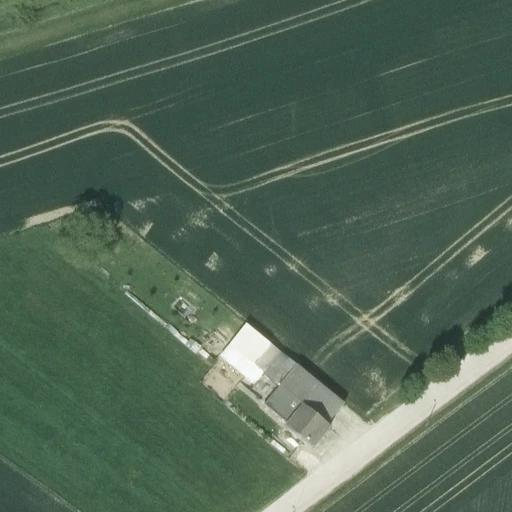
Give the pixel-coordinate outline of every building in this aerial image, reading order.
[(79,214),(56,223),(67,243),(89,232),(79,214)] [(107,242),(98,253),(107,261),(117,249),(131,232),(122,225),(114,218),(99,235),(107,242)] [(274,393),(294,367),(279,354),(268,345),(244,325),(227,346),(218,358),(252,387),(258,379),(274,393)] [(294,367),(274,393),(269,400),(280,410),(273,419),(283,427),(300,406),(325,427),(343,406),(294,367)] [(300,406),(283,427),(282,428),(310,451),(328,429),(325,427),(300,406)]
